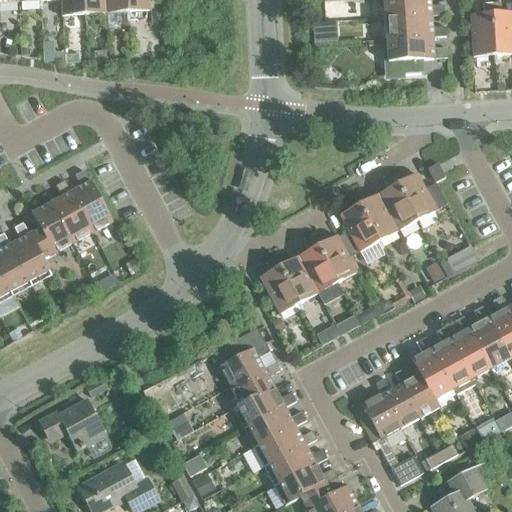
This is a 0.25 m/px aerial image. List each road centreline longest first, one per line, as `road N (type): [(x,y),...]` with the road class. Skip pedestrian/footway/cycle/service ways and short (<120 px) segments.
road 1 (residential): [(398,511),(304,375),(511,265)]
road 2 (residential): [(190,281),(97,118),(75,113),(24,140),(7,138),(0,124)]
road 3 (tertiary): [(190,281),(147,315),(0,393)]
road 4 (residential): [(264,114),(452,115)]
road 5 (tertiary): [(264,114),(226,236)]
road 6 (residential): [(511,225),(452,115)]
road 7 (residential): [(226,236),(253,242),(340,199)]
